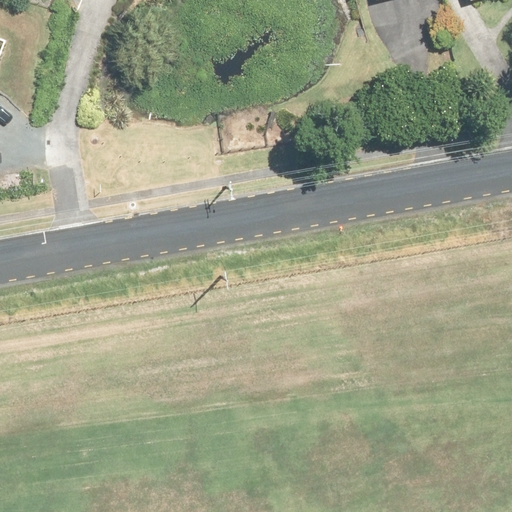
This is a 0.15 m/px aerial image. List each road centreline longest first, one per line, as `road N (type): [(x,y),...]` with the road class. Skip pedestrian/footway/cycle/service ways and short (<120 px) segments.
road 1 (residential): [(83,244),(511,169)]
road 2 (residential): [(83,244),(52,134),(65,62),(96,0)]
